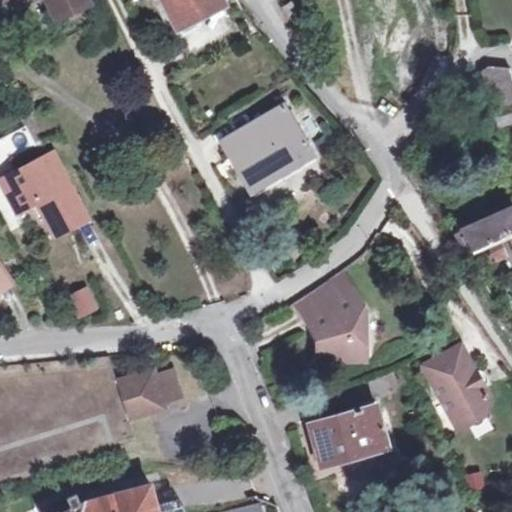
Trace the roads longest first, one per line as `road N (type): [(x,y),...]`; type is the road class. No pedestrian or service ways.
road 1 (track): [(0,51),(101,124),(152,176),(226,321)]
road 2 (track): [(113,0),(271,302)]
road 3 (residential): [(380,153),(395,180),(351,246),(291,294),(226,321)]
road 4 (residential): [(226,321),(0,347)]
road 5 (residential): [(226,321),(301,511)]
road 6 (residential): [(380,153),(258,0)]
road 7 (residential): [(511,58),(486,52),(464,63),(380,153)]
